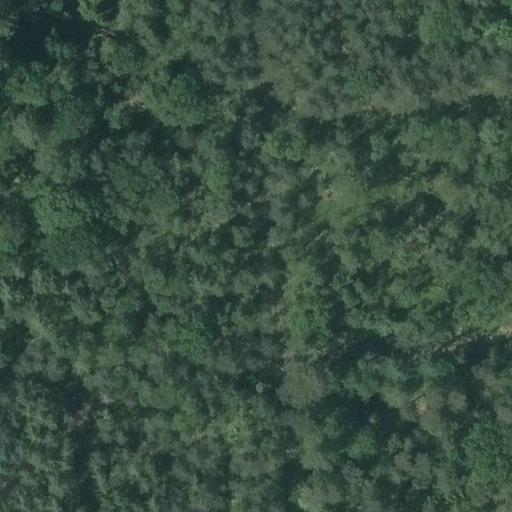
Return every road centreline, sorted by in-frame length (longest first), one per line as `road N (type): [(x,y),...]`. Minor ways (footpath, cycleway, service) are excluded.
road 1 (track): [(253,110),(278,511)]
road 2 (track): [(511,95),(253,110),(246,0)]
